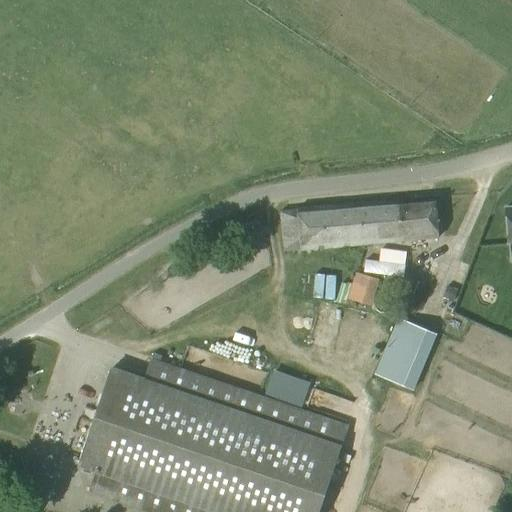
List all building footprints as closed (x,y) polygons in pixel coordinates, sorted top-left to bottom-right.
[(438,237),(434,197),(297,209),(297,210),(280,212),(282,232),(284,250),(301,249),(301,250),(438,237)] [(379,248),(378,272),(407,273),(408,249),(379,248)] [(356,272),(348,299),(372,306),(380,280),(356,272)] [(408,277),(397,303),(418,312),(430,286),(408,277)] [(446,287),(443,298),(452,301),(456,290),(446,287)] [(414,391),(436,334),(396,319),(374,375),(414,391)] [(90,492),(149,511),(317,511),(347,425),(151,359),(145,379),(112,368),(79,466),(97,472),(90,492)]
